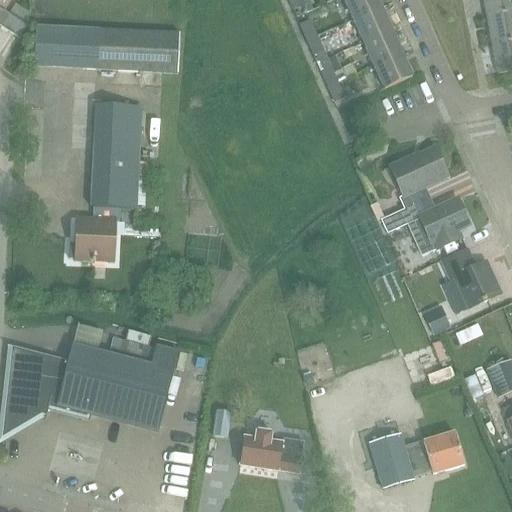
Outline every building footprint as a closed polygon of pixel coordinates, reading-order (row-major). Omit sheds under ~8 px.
[(288,0),(293,10),(304,5),(301,0),(288,0)] [(376,0),(343,0),(353,21),(381,8),(376,0)] [(511,0),(482,0),(486,17),(511,12),(511,0)] [(0,27),(19,39),(27,27),(28,14),(15,5),(9,15),(0,9),(0,27)] [(381,8),(353,21),(363,44),(391,31),(381,8)] [(511,12),(486,17),(492,46),(511,41),(511,12)] [(307,42),(318,37),(311,21),(300,26),(307,42)] [(178,77),(180,37),(36,30),(34,69),(178,77)] [(391,31),(363,44),(373,67),(401,55),(391,31)] [(324,51),(318,37),(307,42),(313,56),(324,51)] [(511,41),(492,46),(497,75),(511,71),(511,41)] [(384,91),(412,78),(401,55),(373,67),(384,91)] [(327,88),(338,83),(331,67),(320,72),(327,88)] [(340,86),(338,83),(327,88),(334,104),(345,99),(343,94),(351,90),(348,83),(340,86)] [(91,210),(93,210),(120,211),(137,212),(142,110),(96,107),(91,210)] [(404,211),(430,199),(425,188),(447,178),(435,151),(413,160),(412,158),(390,168),(403,198),(399,199),(404,211)] [(404,211),(381,221),(387,235),(406,227),(420,259),(436,251),(462,240),(458,232),(469,227),(457,200),(435,210),(430,199),(404,211)] [(377,222),(384,219),(377,204),(371,207),(377,222)] [(120,224),(120,211),(93,210),(92,220),(76,219),(75,245),(70,245),(69,260),(74,260),(74,262),(114,264),(117,224),(120,224)] [(475,268),(467,250),(441,262),(450,281),(455,279),(469,310),(500,296),(486,264),(475,268)] [(444,305),(453,327),(470,320),(461,298),(444,305)] [(148,336),(170,338),(171,325),(149,323),(148,336)] [(78,329),(69,364),(11,349),(1,441),(47,414),(49,405),(157,433),(178,353),(156,348),(155,352),(113,341),(108,356),(98,354),(102,335),(78,329)] [(455,352),(464,375),(479,370),(471,346),(455,352)] [(511,366),(510,362),(487,371),(498,399),(511,393),(511,366)] [(235,430),(252,431),(254,403),(237,402),(235,430)] [(511,406),(502,410),(511,434),(511,406)] [(217,412),(213,438),(227,440),(231,414),(217,412)] [(418,417),(387,424),(389,432),(420,425),(418,417)] [(244,438),(239,467),(278,473),(278,472),(299,475),(303,448),(304,444),(283,440),(282,444),(270,443),(272,435),(256,432),(255,440),(244,438)] [(382,492),(413,483),(412,479),(431,473),(432,477),(464,468),(454,436),(404,450),(400,437),(369,446),(382,492)]
